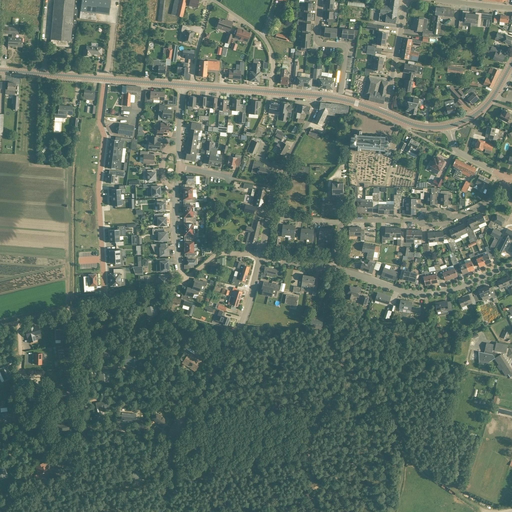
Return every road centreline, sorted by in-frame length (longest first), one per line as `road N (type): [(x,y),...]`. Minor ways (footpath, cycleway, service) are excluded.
road 1 (track): [(331,268),(333,351),(399,429),(403,472),(394,511)]
road 2 (residential): [(103,78),(104,290)]
road 3 (track): [(0,456),(64,443),(84,430),(85,365),(74,310)]
road 4 (track): [(154,511),(174,431),(236,333)]
road 5 (residential): [(511,264),(423,293),(331,268)]
road 6 (residential): [(259,256),(281,170),(316,95)]
road 7 (track): [(18,324),(25,369),(16,438),(23,452)]
road 8 (unclassified): [(271,92),(266,40),(211,0)]
road 9 (residential): [(320,0),(318,42),(346,51),(339,98)]
